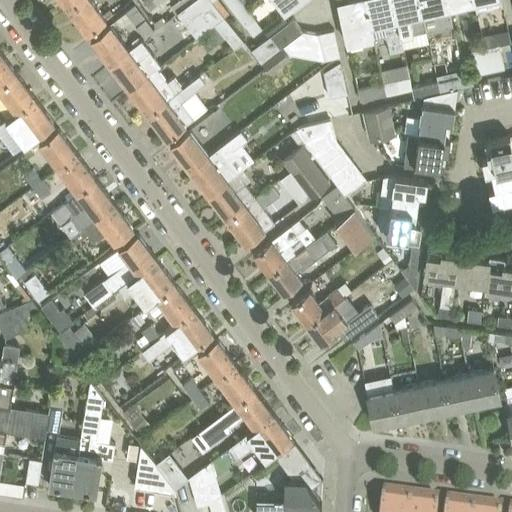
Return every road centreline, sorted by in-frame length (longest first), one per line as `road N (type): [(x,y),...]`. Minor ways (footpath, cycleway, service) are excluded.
road 1 (residential): [(346,452),(4,0)]
road 2 (residential): [(511,242),(479,228),(465,158),(468,137),(482,122),(511,116)]
road 3 (unclassified): [(346,452),(511,474)]
